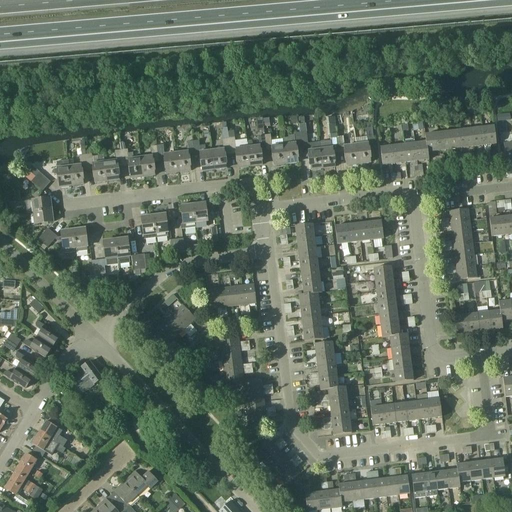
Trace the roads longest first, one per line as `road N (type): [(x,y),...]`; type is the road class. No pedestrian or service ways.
road 1 (residential): [(481,356),(485,433),(321,457),(291,426),(263,243)]
road 2 (motorway): [(0,35),(410,0)]
road 3 (residential): [(265,511),(94,338)]
road 4 (residential): [(260,218),(246,185),(238,184),(70,205)]
road 5 (residential): [(94,338),(167,272),(250,254),(263,243)]
road 6 (residential): [(481,356),(453,358),(433,349),(411,203)]
road 7 (residential): [(94,338),(0,239)]
road 8 (residential): [(260,218),(267,210),(385,197)]
